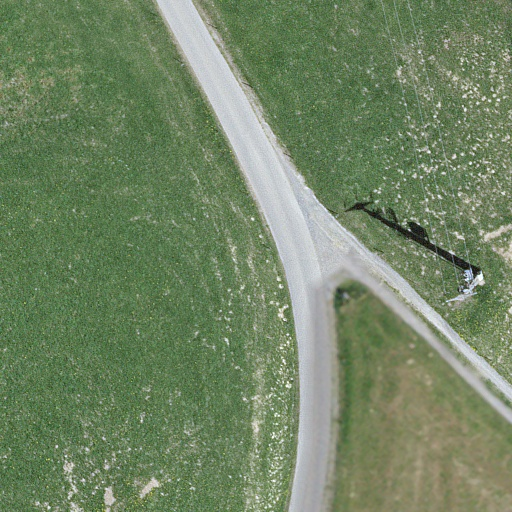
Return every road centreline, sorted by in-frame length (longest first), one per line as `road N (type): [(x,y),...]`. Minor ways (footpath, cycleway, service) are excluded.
road 1 (unclassified): [(179,0),(289,202),(316,301),(319,446),(309,511)]
road 2 (track): [(289,202),(511,406)]
